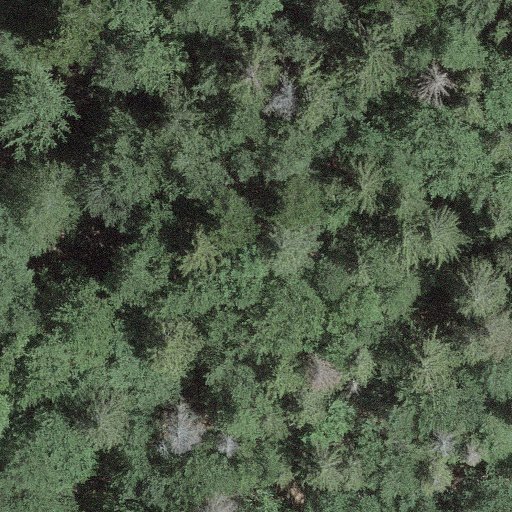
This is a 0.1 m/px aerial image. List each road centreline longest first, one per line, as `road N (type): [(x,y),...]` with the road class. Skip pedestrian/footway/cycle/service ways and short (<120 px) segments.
road 1 (track): [(511,373),(63,487),(20,511)]
road 2 (track): [(0,145),(62,126),(310,0)]
